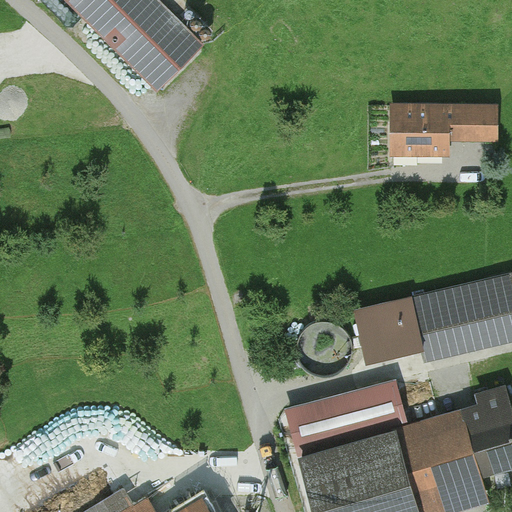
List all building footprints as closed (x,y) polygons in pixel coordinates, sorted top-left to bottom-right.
[(198,46),(152,0),(63,0),(153,90),(198,46)] [(494,106),(389,105),(388,157),(446,158),(446,142),(493,142),(494,106)] [(420,361),(511,339),(511,301),(506,274),(384,302),(391,334),(413,329),(420,361)] [(392,378),(271,411),(298,511),(441,511),(481,501),(474,477),(511,466),(511,442),(497,387),(462,397),(464,406),(404,422),(392,378)] [(212,511),(201,494),(171,511),(156,511),(146,495),(134,502),(125,488),(85,511),(212,511)]
